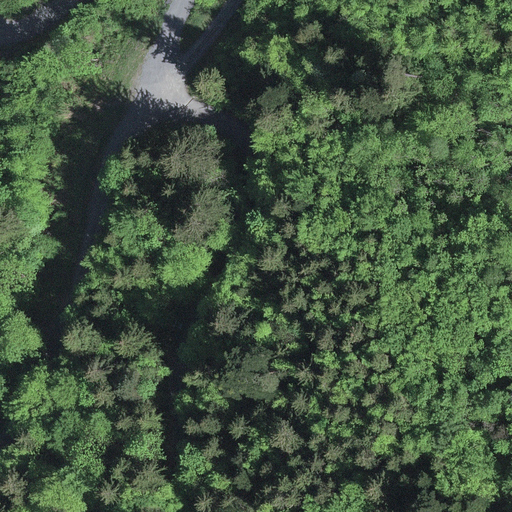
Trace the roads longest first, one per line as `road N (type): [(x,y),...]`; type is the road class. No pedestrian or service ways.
road 1 (track): [(233,0),(155,100),(240,132),(262,170),(262,204),(195,337),(186,407),(196,511)]
road 2 (track): [(183,0),(155,100),(127,128),(96,183),(70,313),(0,456)]
